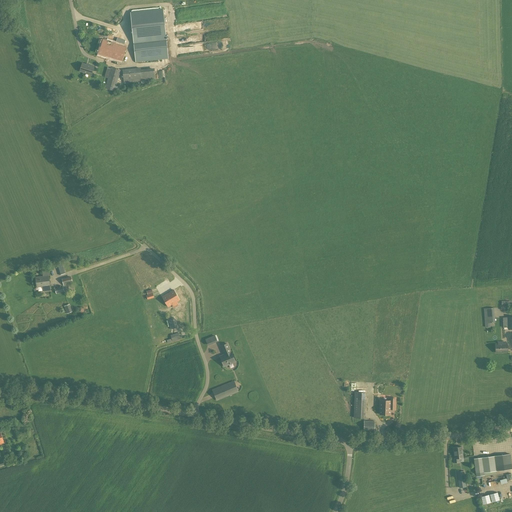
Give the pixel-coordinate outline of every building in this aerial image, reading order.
[(134,40),(136,62),(168,59),(166,37),(163,10),(131,13),(134,40)] [(126,47),(117,44),(103,40),(98,54),(122,61),(126,47)] [(91,75),(94,66),(88,64),(88,65),(82,63),(80,71),(87,73),(87,74),(91,75)] [(111,67),(109,73),(106,72),(104,77),(108,78),(105,88),(114,91),(120,70),(111,67)] [(122,70),(124,81),(120,80),(119,83),(123,85),(124,82),(142,81),(140,68),(122,70)] [(60,275),(66,273),(63,264),(57,265),(60,275)] [(37,287),(42,287),(43,291),(50,290),(48,270),(42,271),(43,276),(36,277),(37,287)] [(63,286),(73,283),(71,276),(61,279),(63,286)] [(168,307),(180,300),(174,290),(162,297),(168,307)] [(502,309),(511,309),(511,300),(502,301),(502,309)] [(64,306),(67,313),(72,311),(70,304),(64,306)] [(494,308),(484,308),(485,327),(490,327),(490,323),(495,322),(494,308)] [(509,329),(511,329),(511,317),(503,318),(503,327),(508,327),(509,329)] [(171,330),(177,328),(174,318),(168,320),(171,330)] [(172,342),(180,339),(178,332),(170,335),(172,342)] [(216,334),(206,339),(209,346),(219,341),(216,334)] [(496,353),(507,352),(507,343),(495,344),(496,353)] [(231,352),(227,344),(222,346),(225,354),(220,356),(224,366),(235,362),(231,352)] [(213,390),(217,400),(238,392),(234,381),(213,390)] [(364,418),(365,393),(355,392),(354,418),(364,418)] [(395,398),(390,398),(390,401),(380,400),(379,414),(390,415),(391,403),(395,403),(395,398)] [(374,431),(374,421),(364,421),(364,431),(374,431)] [(458,461),(458,458),(463,457),(462,446),(453,448),(455,459),(455,462),(458,461)] [(510,454),(474,459),(476,473),(511,469),(510,454)] [(459,488),(466,487),(464,471),(457,472),(459,488)]
